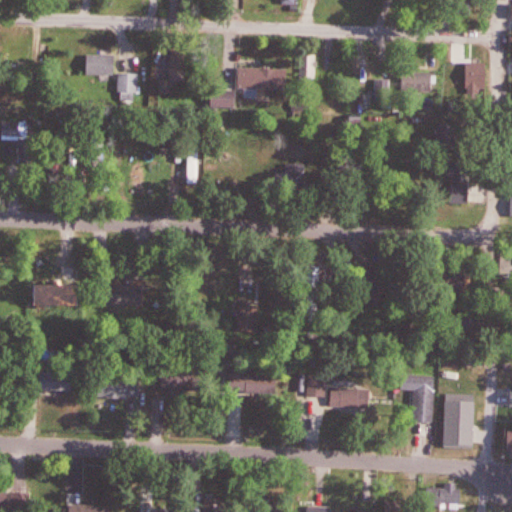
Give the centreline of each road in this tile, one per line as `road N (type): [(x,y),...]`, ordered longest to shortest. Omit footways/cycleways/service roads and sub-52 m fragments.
road 1 (residential): [(0,447),(486,469),(493,354)]
road 2 (residential): [(499,36),(0,20)]
road 3 (residential): [(493,241),(0,222)]
road 4 (residential): [(493,241),(499,0)]
